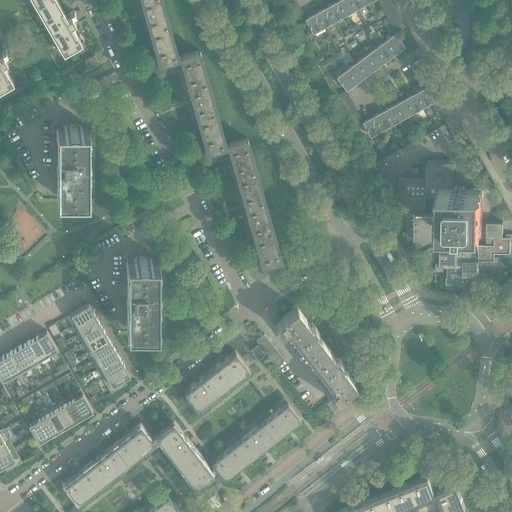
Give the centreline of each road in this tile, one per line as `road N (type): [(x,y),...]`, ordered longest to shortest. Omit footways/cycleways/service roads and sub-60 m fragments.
road 1 (residential): [(255,310),(92,0)]
road 2 (residential): [(0,499),(10,501),(255,310)]
road 3 (tertiary): [(214,0),(345,237)]
road 4 (tertiary): [(364,221),(242,0)]
road 5 (residential): [(385,391),(367,415),(246,511)]
road 6 (residential): [(288,511),(411,424)]
